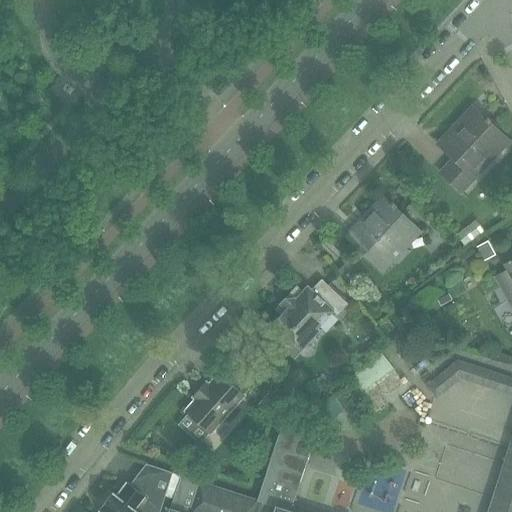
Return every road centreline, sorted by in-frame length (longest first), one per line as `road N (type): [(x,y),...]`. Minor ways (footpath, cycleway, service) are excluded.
road 1 (residential): [(40,511),(242,273),(477,16)]
road 2 (tertiary): [(0,397),(250,128)]
road 3 (unclassified): [(250,128),(157,48),(129,54),(0,200)]
road 4 (tertiary): [(250,128),(367,0)]
